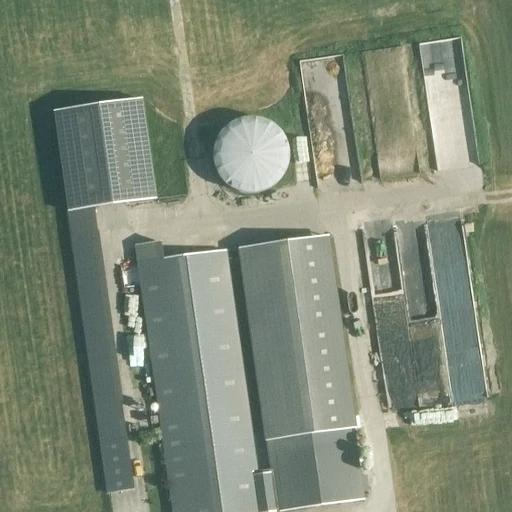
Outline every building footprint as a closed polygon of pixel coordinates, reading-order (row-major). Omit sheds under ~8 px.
[(478,166),(463,38),(420,43),(431,135),(415,136),(419,173),(478,166)] [(362,52),(365,74),(393,71),(395,89),(407,87),(402,47),(362,52)] [(54,113),(68,212),(154,200),(140,101),(54,113)] [(270,124),(255,119),(237,121),(224,129),(215,142),(212,158),(215,173),(225,186),(236,193),(246,195),(258,195),(270,190),(282,179),(287,166),(288,149),(281,135),(270,124)] [(225,249),(163,259),(161,244),(138,248),(175,511),(270,511),(365,498),(327,235),(242,247),(274,470),(257,472),(225,249)] [(405,295),(405,275),(396,275),(396,295),(405,295)] [(472,418),(490,416),(489,403),(470,405),(472,418)] [(102,449),(108,496),(133,492),(126,446),(102,449)]
